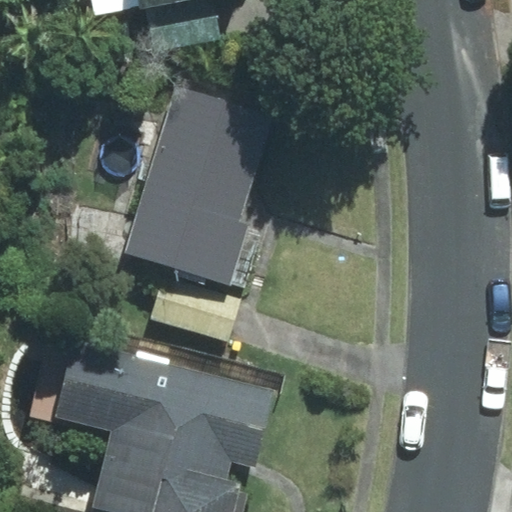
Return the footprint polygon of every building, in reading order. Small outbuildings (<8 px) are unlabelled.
[(121,0),(124,9),(131,7),(166,0),(121,0)] [(214,37),(207,1),(141,15),(149,50),(214,37)] [(111,250),(219,283),(238,222),(228,219),(261,115),(163,83),(111,250)] [(220,340),(233,298),(156,275),(143,318),(220,340)] [(266,393),(65,343),(46,418),(99,431),(81,505),(108,511),(219,511),(227,482),(216,479),(220,463),(246,469),(266,393)]
